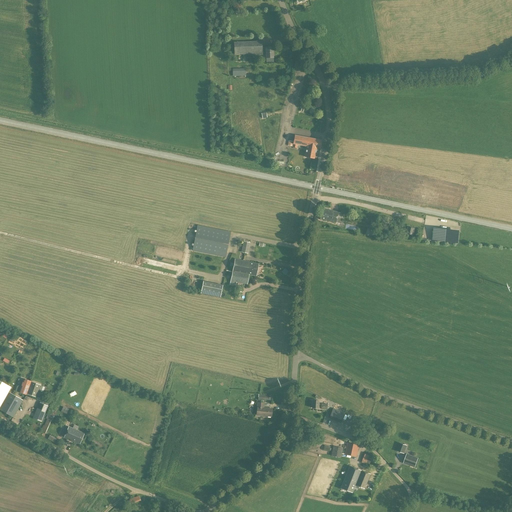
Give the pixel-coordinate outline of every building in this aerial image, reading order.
[(262,52),(262,48),(262,41),(234,42),(234,55),(262,54),(262,52)] [(273,62),(273,58),(273,47),(262,48),(262,52),(266,52),(266,58),(267,58),(267,60),(269,62),(273,62)] [(320,149),(322,140),(295,135),(293,147),(297,148),(297,145),(307,147),(307,146),(317,148),(320,149)] [(307,146),(307,147),(305,157),(315,159),(317,148),(307,146)] [(342,213),(338,212),(323,208),(320,219),(339,224),(342,213)] [(226,258),(231,232),(197,225),(192,251),(226,258)] [(459,232),(434,230),(432,241),(458,243),(459,232)] [(250,242),(247,242),(243,241),(241,252),(247,253),(250,242)] [(235,260),(231,281),(247,284),(249,275),(256,276),(258,264),(235,260)] [(223,285),(213,283),(210,295),(220,297),(223,285)] [(20,392),(27,395),(31,382),(25,379),(22,387),(20,386),(18,387),(17,391),(20,392)] [(0,410),(13,418),(21,404),(6,396),(11,387),(0,380),(0,410)] [(39,390),(41,385),(31,382),(27,395),(27,394),(41,399),(44,392),(39,390)] [(321,404),(319,404),(319,401),(312,400),(312,408),(318,408),(321,408),(321,409),(327,410),(327,404),(321,404)] [(35,419),(43,422),(50,407),(41,403),(35,419)] [(271,417),(272,409),(264,408),(264,403),(258,403),(256,415),(271,417)] [(333,408),(329,418),(341,422),(345,413),(333,408)] [(52,421),(53,418),(47,416),(46,418),(47,419),(44,426),(43,425),(41,431),(45,433),(51,421),(52,421)] [(80,444),(84,434),(69,427),(64,438),(80,444)] [(384,439),(384,431),(374,430),(373,438),(384,439)] [(58,445),(60,440),(50,435),(48,439),(58,445)] [(356,457),(359,445),(347,443),(346,449),(343,449),(341,457),(349,458),(350,456),(356,457)] [(397,451),(401,452),(404,453),(406,445),(400,443),(397,451)] [(341,458),(343,448),(333,446),(331,456),(341,458)] [(366,465),(367,464),(370,465),(373,457),(364,454),(360,462),(366,465)] [(406,454),(403,463),(415,467),(418,458),(406,454)] [(364,489),(370,474),(350,466),(341,488),(352,493),(355,485),(364,489)] [(131,505),(141,501),(139,496),(129,499),(131,505)]
